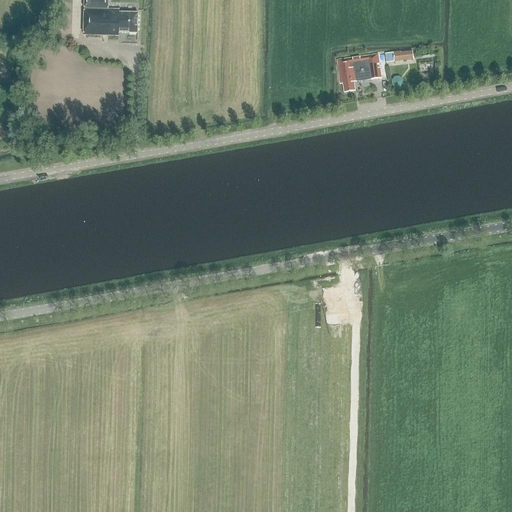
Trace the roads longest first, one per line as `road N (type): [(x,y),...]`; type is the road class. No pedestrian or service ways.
road 1 (tertiary): [(0,178),(511,86)]
road 2 (tertiary): [(0,315),(511,224)]
